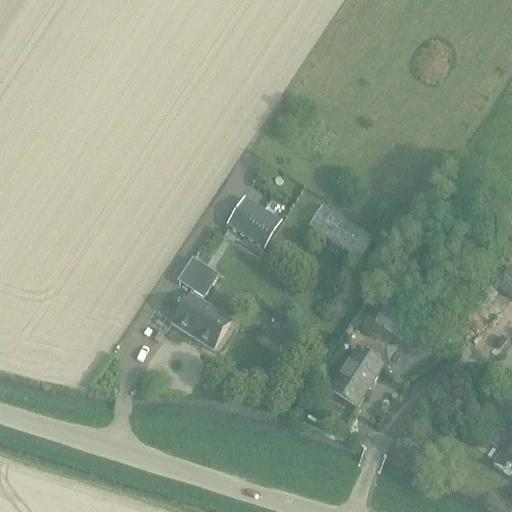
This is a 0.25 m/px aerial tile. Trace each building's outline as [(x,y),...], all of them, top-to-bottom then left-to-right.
[(264,252),(282,225),(244,201),(227,228),(264,252)] [(363,260),(376,236),(322,206),(309,231),(363,260)] [(191,299),(173,327),(213,352),(231,324),(201,305),(218,278),(192,262),(178,284),(195,295),(192,300),(191,299)] [(413,322),(387,305),(375,323),(401,340),(413,322)] [(282,320),(268,337),(286,351),(289,347),(297,353),(306,341),(298,335),(299,333),(282,320)] [(329,393),(356,410),(383,369),(357,351),(329,393)] [(511,428),(502,422),(489,442),(504,451),(494,467),(511,479),(511,428)]
